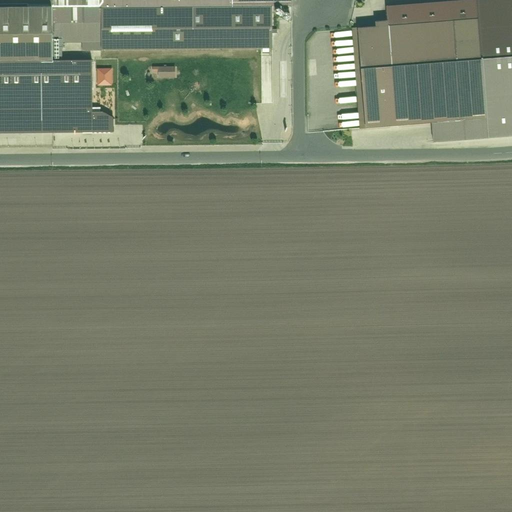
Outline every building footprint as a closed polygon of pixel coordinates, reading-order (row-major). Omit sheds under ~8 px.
[(0,0),(0,60),(97,60),(276,57),(274,6),(292,4),(292,0),(0,0)] [(372,28),(353,29),(361,127),(488,116),(483,65),(511,62),(511,17),(383,28),(383,21),(371,22),(372,28)] [(97,60),(0,60),(0,132),(116,132),(116,117),(107,111),(94,111),(97,100),(97,60)] [(157,68),(157,79),(174,79),(174,68),(157,68)] [(112,87),(112,69),(97,69),(97,87),(112,87)]
